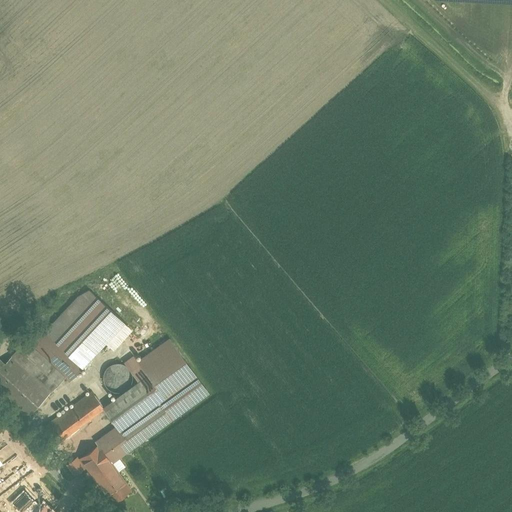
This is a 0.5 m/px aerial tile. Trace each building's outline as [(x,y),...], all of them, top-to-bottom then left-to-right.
[(89,290),(78,296),(45,332),(82,367),(124,322),(89,290)] [(69,381),(82,367),(45,332),(39,327),(26,341),(65,376),(64,377),(69,381)] [(165,398),(196,376),(170,339),(138,361),(148,374),(165,398)] [(65,376),(26,341),(12,356),(51,391),(64,377),(65,376)] [(148,374),(138,361),(134,355),(124,363),(140,380),(148,374)] [(5,363),(0,368),(0,396),(25,419),(51,391),(12,356),(5,363)] [(121,363),(117,363),(114,363),(112,364),(110,365),(109,366),(107,367),(106,368),(105,370),(105,372),(104,373),(104,375),(103,376),(103,377),(104,379),(104,380),(104,382),(105,383),(106,385),(107,386),(108,387),(109,389),(111,389),(112,390),(114,391),(116,391),(118,391),(121,391),(123,390),(125,389),(126,389),(127,388),(129,386),(130,384),(131,382),(132,380),(132,379),(132,377),(132,375),(132,373),(131,372),(131,371),(130,369),(128,367),(126,366),(125,365),(123,364),(121,363)] [(140,380),(104,407),(104,408),(117,426),(120,430),(159,402),(165,398),(148,374),(140,380)] [(159,402),(171,420),(208,393),(196,376),(165,398),(159,402)] [(92,391),(73,405),(42,428),(54,445),(104,408),(104,407),(92,391)] [(159,402),(120,430),(132,448),(171,420),(159,402)] [(117,426),(96,441),(99,446),(111,463),(132,448),(120,430),(117,426)] [(99,446),(81,458),(112,501),(130,488),(111,463),(99,446)] [(77,457),(67,464),(75,475),(85,468),(77,457)]
